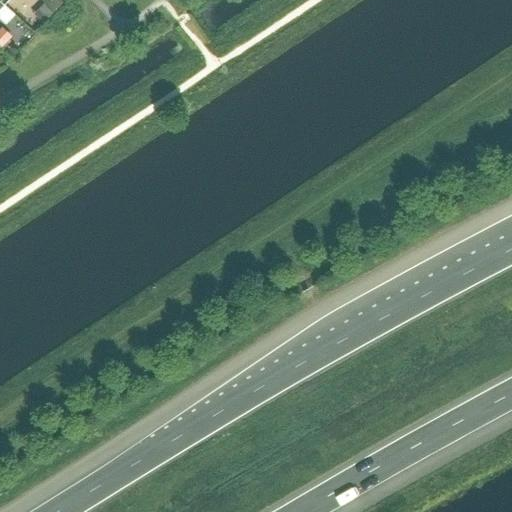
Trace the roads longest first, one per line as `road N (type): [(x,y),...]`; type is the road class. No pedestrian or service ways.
road 1 (motorway): [(511,249),(336,344),(58,511)]
road 2 (motorway): [(299,511),(511,394)]
